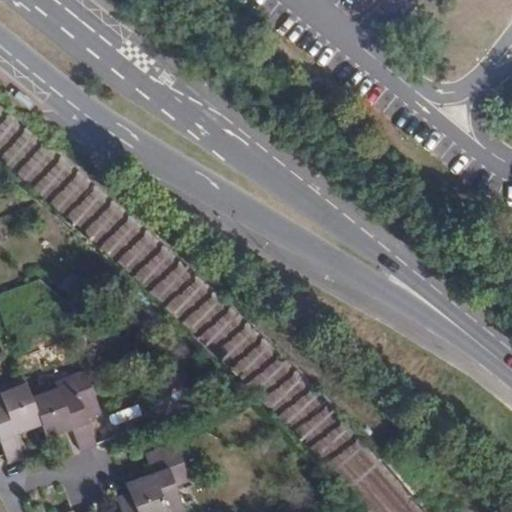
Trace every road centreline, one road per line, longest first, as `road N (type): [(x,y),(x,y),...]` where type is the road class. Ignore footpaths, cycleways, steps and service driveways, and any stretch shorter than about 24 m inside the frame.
road 1 (secondary): [(0,44),(94,123),(478,341)]
road 2 (tertiary): [(299,195),(89,59),(15,0)]
road 3 (secondary): [(299,195),(59,0)]
road 4 (secondary): [(478,341),(299,195)]
